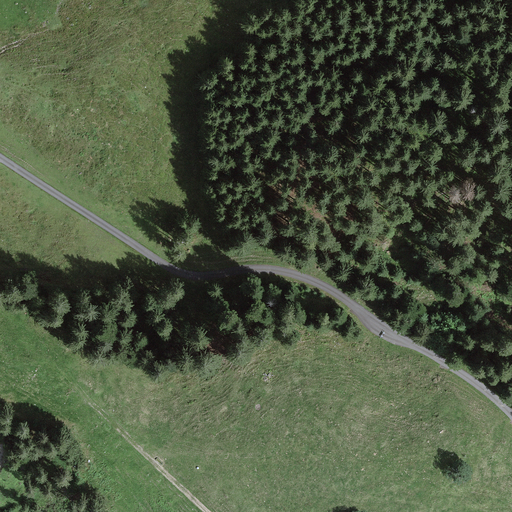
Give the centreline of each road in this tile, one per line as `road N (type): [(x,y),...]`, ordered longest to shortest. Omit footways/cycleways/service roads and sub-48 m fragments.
road 1 (track): [(511,419),(449,367),(400,343),(318,282),(254,269),(193,270),(160,259),(0,161)]
road 2 (track): [(203,511),(0,353)]
